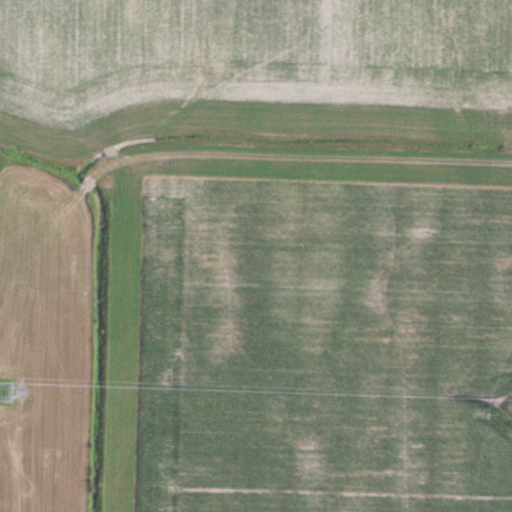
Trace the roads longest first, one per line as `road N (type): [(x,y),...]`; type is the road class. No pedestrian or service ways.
road 1 (track): [(511,167),(118,165),(93,176),(0,294)]
road 2 (track): [(118,165),(79,145),(0,126)]
